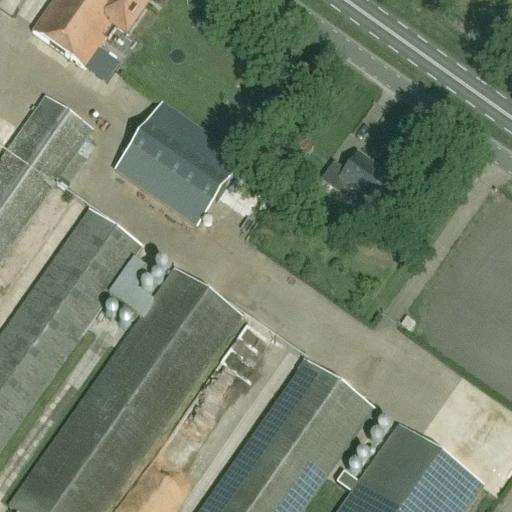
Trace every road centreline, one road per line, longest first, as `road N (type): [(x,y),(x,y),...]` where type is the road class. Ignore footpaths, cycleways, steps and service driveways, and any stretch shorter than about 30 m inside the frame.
road 1 (unknown): [(35,0),(19,25),(18,66),(109,131),(104,192),(414,412)]
road 2 (unclassified): [(511,163),(291,0)]
road 3 (primary): [(511,120),(342,0)]
